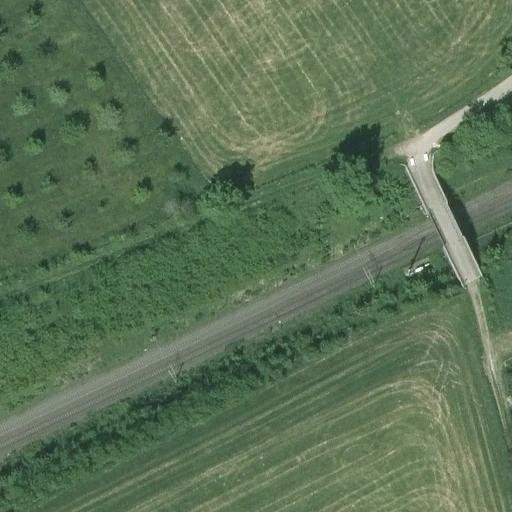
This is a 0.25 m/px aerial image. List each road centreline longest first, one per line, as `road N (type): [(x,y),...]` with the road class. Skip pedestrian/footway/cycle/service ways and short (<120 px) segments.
road 1 (track): [(411,147),(0,302)]
road 2 (track): [(511,84),(411,147),(472,279),(511,437)]
